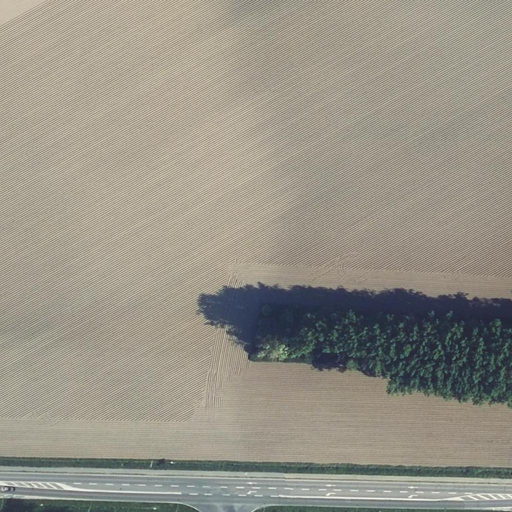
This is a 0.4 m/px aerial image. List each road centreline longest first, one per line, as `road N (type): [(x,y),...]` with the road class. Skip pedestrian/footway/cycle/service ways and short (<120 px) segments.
road 1 (primary): [(0,489),(511,503)]
road 2 (primary): [(511,489),(0,476)]
